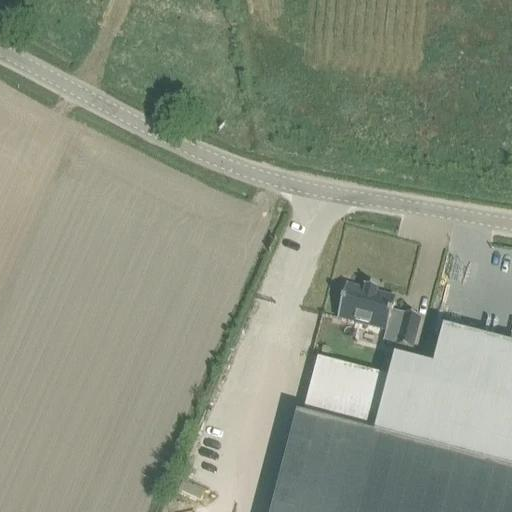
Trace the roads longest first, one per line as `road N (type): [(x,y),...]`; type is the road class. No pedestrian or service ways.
road 1 (unclassified): [(0,49),(191,150),(254,174),(511,224)]
road 2 (unknown): [(320,189),(250,511)]
